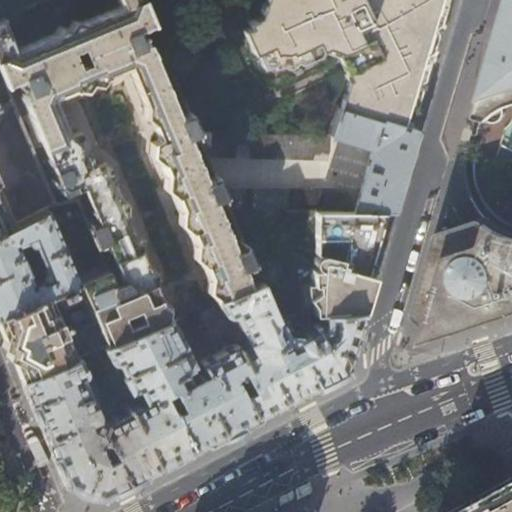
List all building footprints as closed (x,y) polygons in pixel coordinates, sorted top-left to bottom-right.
[(0,0),(0,15),(36,0),(0,0)] [(153,270),(143,261),(137,246),(138,236),(130,229),(127,224),(122,212),(123,201),(114,193),(108,178),(108,168),(100,161),(91,165),(84,149),(84,137),(77,130),(64,135),(48,99),(72,88),(82,90),(86,83),(96,84),(100,76),(123,68),(140,106),(138,116),(147,123),(153,138),(146,142),(145,155),(154,159),(156,164),(161,174),(159,186),(169,193),(176,210),(174,221),(184,228),(190,244),(189,255),(198,262),(204,277),(204,289),(210,293),(214,299),(245,286),(237,265),(248,260),(239,238),(228,243),(227,242),(210,202),(222,197),(220,189),(212,174),(200,179),(183,139),(195,133),(194,131),(187,113),(176,117),(174,116),(136,29),(136,26),(148,21),(140,0),(112,0),(116,6),(84,20),(78,22),(68,20),(64,28),(54,26),(48,35),(13,50),(11,49),(0,22),(0,81),(0,82),(1,84),(10,79),(11,80),(51,174),(46,178),(50,187),(56,185),(59,193),(60,193),(79,185),(80,186),(92,217),(91,219),(84,222),(85,224),(94,243),(101,240),(103,241),(115,270),(108,273),(104,270),(0,314),(0,330),(5,343),(20,380),(75,357),(100,347),(135,333),(168,318),(166,312),(167,303),(158,296),(151,278),(153,270)] [(265,0),(267,5),(263,8),(261,13),(263,19),(249,26),(252,32),(246,36),(256,58),(260,57),(267,73),(274,69),(276,72),(282,69),(291,71),(296,68),(299,62),(303,63),(320,55),(323,49),(328,46),(341,50),(342,52),(341,56),(351,78),(348,80),(338,107),(414,128),(451,0),(265,0)] [(511,0),(509,0),(476,115),(489,119),(494,120),(498,119),(500,119),(503,116),(507,113),(509,109),(509,99),(511,98),(511,0)] [(415,129),(414,128),(338,107),(335,106),(327,133),(372,146),(352,210),(377,211),(391,210),(415,129)] [(12,160),(29,174),(13,194),(0,198),(0,197),(0,230),(44,209),(52,204),(13,114),(5,125),(0,138),(15,147),(12,160)] [(326,158),(327,133),(194,131),(195,133),(206,157),(326,158)] [(336,211),(335,187),(220,189),(222,197),(228,211),(263,212),(271,211),(313,211),(336,211)] [(511,230),(502,226),(489,215),(473,220),(457,205),(449,208),(419,310),(418,314),(439,333),(441,335),(458,330),(511,312),(511,230)] [(0,314),(104,270),(100,263),(79,272),(74,277),(44,209),(0,230),(0,314)] [(377,225),(377,211),(352,210),(336,211),(313,211),(312,252),(318,254),(323,256),(323,268),(313,269),(310,269),(310,283),(314,284),(314,292),(309,296),(306,299),(312,305),(312,314),(321,314),(361,311),(370,283),(364,272),(378,226),(377,225)] [(313,269),(323,268),(323,256),(318,254),(314,256),(311,261),(312,264),(313,269)] [(321,314),(322,324),(298,338),(286,317),(274,318),(271,317),(256,282),(245,286),(214,299),(220,310),(224,312),(229,311),(230,312),(248,346),(238,351),(245,366),(238,370),(248,387),(240,392),(254,416),(287,399),(344,369),(361,311),(321,314)] [(238,351),(234,344),(200,362),(204,372),(186,381),(181,371),(189,365),(181,350),(184,346),(168,318),(135,333),(165,390),(169,389),(178,405),(171,411),(190,449),(222,433),(254,416),(240,392),(239,393),(230,376),(238,370),(245,366),(238,351)] [(160,394),(165,390),(135,333),(100,347),(106,359),(113,362),(128,389),(134,387),(141,400),(135,403),(130,402),(122,406),(122,408),(118,411),(101,420),(98,429),(102,438),(111,454),(107,457),(110,462),(113,461),(127,482),(160,465),(190,449),(171,411),(160,394)] [(92,415),(93,412),(78,377),(81,370),(75,357),(20,380),(44,437),(63,482),(100,496),(127,482),(113,461),(110,462),(107,457),(102,459),(100,458),(94,442),(102,438),(98,429),(101,420),(99,420),(92,415)] [(511,511),(511,482),(483,499),(459,511),(511,511)]
